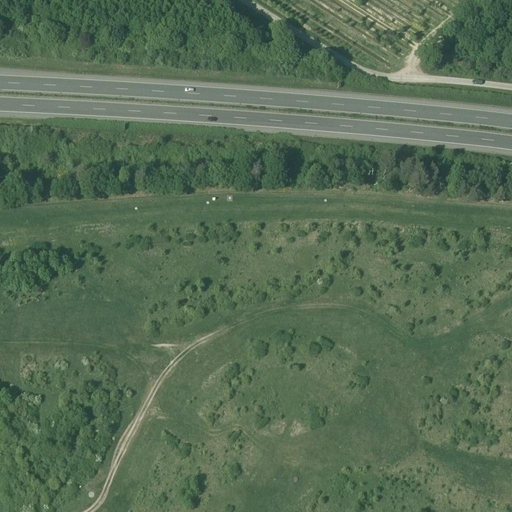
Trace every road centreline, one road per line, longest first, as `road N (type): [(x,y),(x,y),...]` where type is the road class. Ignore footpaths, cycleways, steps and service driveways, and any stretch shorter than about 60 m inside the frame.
road 1 (motorway): [(511,128),(0,85)]
road 2 (motorway): [(0,108),(511,150)]
road 3 (track): [(511,92),(355,71),(246,0)]
